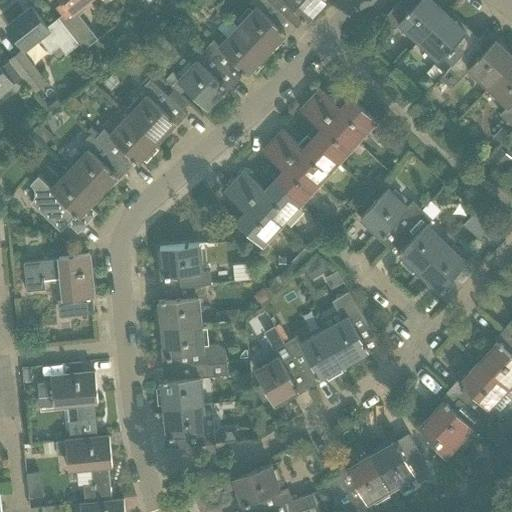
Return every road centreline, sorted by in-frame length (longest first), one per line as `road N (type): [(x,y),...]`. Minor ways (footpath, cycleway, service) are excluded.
road 1 (residential): [(123,346),(118,262),(137,217),(364,0)]
road 2 (residential): [(143,463),(252,454),(399,373),(429,339)]
road 3 (residential): [(18,511),(4,363)]
road 4 (residential): [(429,339),(511,251)]
road 5 (residential): [(4,363),(123,346)]
